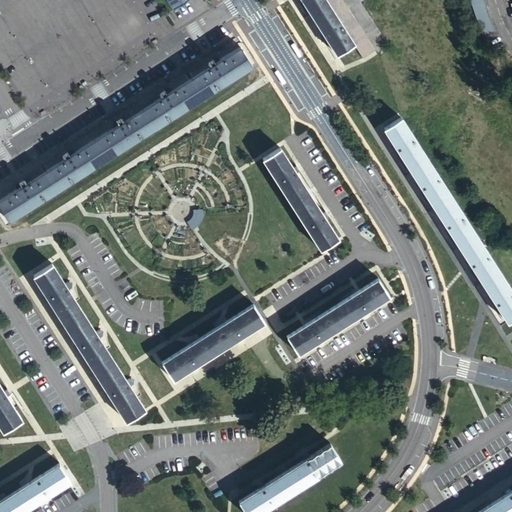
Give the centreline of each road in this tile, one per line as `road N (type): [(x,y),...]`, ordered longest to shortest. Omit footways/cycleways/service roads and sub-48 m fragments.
road 1 (tertiary): [(248,0),(400,239),(426,309),(430,361)]
road 2 (residential): [(27,136),(246,0)]
road 3 (residential): [(108,511),(92,437),(0,290)]
road 4 (tertiary): [(430,361),(413,439),(360,511)]
